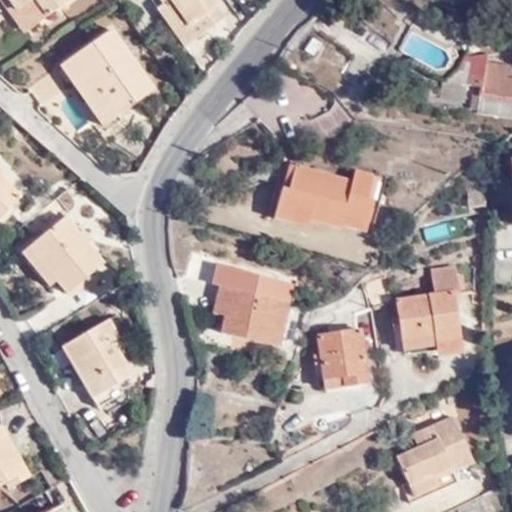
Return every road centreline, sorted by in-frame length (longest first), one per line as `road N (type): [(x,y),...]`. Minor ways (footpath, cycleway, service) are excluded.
road 1 (residential): [(298,0),(165,175),(149,220),(176,343),(163,511)]
road 2 (residential): [(0,318),(111,511)]
